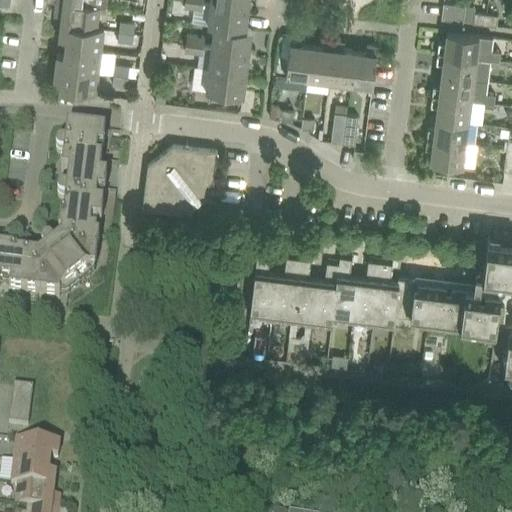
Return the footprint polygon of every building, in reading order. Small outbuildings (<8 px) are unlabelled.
[(100,5),(89,3),(89,4),(60,0),(56,0),(57,0),(55,13),(62,14),(61,22),(104,27),(97,26),(100,5)] [(246,27),(248,5),(211,0),(209,22),(215,23),(246,27)] [(464,20),(466,3),(444,1),(442,17),(464,20)] [(485,22),(487,11),(475,10),(473,21),(485,22)] [(499,13),(487,11),(485,22),(497,24),(499,13)] [(134,31),(135,21),(120,20),(119,29),(134,31)] [(102,49),(104,27),(61,22),(59,36),(67,36),(66,44),(102,49)] [(252,27),(246,27),(215,23),(212,44),(249,49),(252,27)] [(133,41),(134,31),(119,29),(118,39),(133,41)] [(492,48),(493,37),(493,35),(448,30),(446,41),(439,40),(438,51),(477,56),(491,58),(500,59),(501,49),(492,48)] [(204,43),(205,35),(187,33),(186,41),(204,43)] [(308,75),(312,43),(301,42),(302,34),(291,33),(286,72),(288,72),(286,86),(306,89),(308,75)] [(330,78),(335,39),(325,37),(324,45),(312,43),(308,75),(330,78)] [(351,80),(355,49),(344,47),(345,40),(335,39),(330,78),(351,80)] [(203,52),(204,43),(186,41),(185,49),(203,52)] [(373,83),(377,55),(378,44),(367,43),(366,50),(355,49),(351,80),(373,83)] [(99,70),(102,49),(66,44),(65,52),(57,51),(56,65),(99,70)] [(246,71),(249,49),(212,44),(209,66),(246,71)] [(489,79),(491,58),(477,56),(438,51),(436,61),(443,62),(442,73),(489,79)] [(129,74),(130,64),(115,62),(114,72),(129,74)] [(96,92),(99,72),(99,70),(56,65),(54,78),(61,79),(60,88),(96,92)] [(242,101),(246,71),(209,66),(206,88),(225,90),(224,98),(242,101)] [(127,84),(129,74),(114,72),(113,82),(127,84)] [(488,91),(489,79),(442,73),(441,84),(434,83),(432,93),(471,98),(494,101),(495,92),(488,91)] [(469,120),(471,98),(432,93),(431,104),(438,104),(437,116),(469,120)] [(282,107),(281,116),(281,118),(293,119),(294,109),(282,107)] [(343,141),(347,112),(335,111),(331,140),(343,141)] [(359,114),(347,112),(343,141),(355,143),(359,114)] [(303,115),(302,126),(314,128),(315,117),(303,115)] [(466,141),(469,120),(437,116),(435,127),(428,126),(427,136),(466,141)] [(90,223),(100,224),(102,206),(95,205),(96,196),(103,196),(105,179),(98,178),(100,161),(95,160),(96,151),(102,151),(104,134),(66,129),(64,145),(61,145),(59,145),(57,146),(55,148),(55,150),(55,152),(56,154),(57,156),(59,157),(62,157),(60,174),(67,175),(65,190),(62,190),(60,190),(58,192),(57,193),(56,195),(56,198),(57,200),(59,201),(61,202),(64,202),(62,217),(59,217),(57,235),(60,236),(59,240),(52,246),(51,244),(49,242),(47,241),(45,241),(43,242),(41,243),(40,245),(40,247),(40,249),(41,251),(43,253),(36,258),(15,255),(15,253),(0,251),(0,282),(9,284),(8,293),(58,300),(59,295),(89,272),(93,273),(98,239),(94,239),(95,234),(89,233),(90,223)] [(463,163),(466,143),(466,141),(427,136),(426,146),(433,147),(431,159),(463,163)] [(213,190),(218,148),(174,143),(148,162),(144,199),(145,199),(146,193),(154,194),(152,207),(151,207),(151,208),(184,212),(190,207),(191,208),(190,211),(189,215),(190,215),(191,211),(193,207),(196,204),(199,201),(202,199),(206,197),(210,196),(214,197),(214,195),(210,195),(207,196),(207,194),(213,190)] [(311,188),(311,190),(310,198),(320,200),(322,190),(311,188)] [(511,279),(511,231),(494,229),(493,240),(488,239),(483,276),(511,279)] [(488,287),(465,284),(399,276),(398,280),(390,279),(393,258),(369,255),(367,276),(350,274),(353,253),(341,252),(340,259),(328,257),(325,278),(309,276),(311,255),(288,252),(285,272),(268,270),(271,250),(258,248),(250,311),(266,313),(266,320),(275,321),(276,314),(307,318),(306,325),(316,326),(316,319),(337,322),(337,315),(369,319),(368,326),(377,327),(378,324),(394,326),(395,313),(495,326),(499,297),(487,295),(488,287)] [(141,275),(154,277),(156,265),(136,262),(134,274),(141,275)] [(32,390),(12,387),(7,426),(27,429),(32,390)] [(56,461),(58,447),(15,442),(12,463),(48,468),(49,460),(56,461)] [(47,476),(48,468),(12,463),(10,485),(53,490),(54,477),(47,476)] [(52,498),(53,490),(10,485),(9,485),(17,486),(14,508),(25,509),(51,511),(57,511),(59,499),(52,498)]
